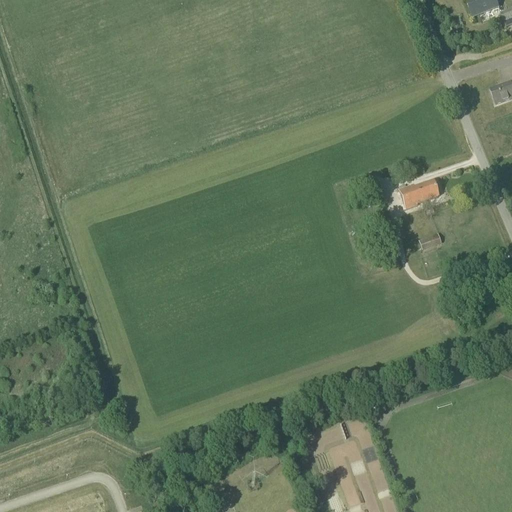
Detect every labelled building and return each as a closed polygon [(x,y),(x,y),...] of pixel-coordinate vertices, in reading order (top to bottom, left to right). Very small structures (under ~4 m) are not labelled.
[(471,0),(466,2),(472,18),(498,8),(494,0),(471,0)] [(511,9),(500,15),(505,29),(511,26),(511,9)] [(511,88),(511,84),(490,91),(495,106),(511,99),(511,88)] [(365,196),(377,192),(371,174),(359,178),(365,196)] [(438,198),(433,182),(411,190),(410,188),(398,192),(405,212),(416,208),(416,206),(438,198)] [(387,194),(376,199),(380,209),(392,205),(387,194)] [(368,259),(392,251),(386,234),(362,242),(368,259)] [(422,252),(441,246),(437,235),(418,242),(422,252)]
